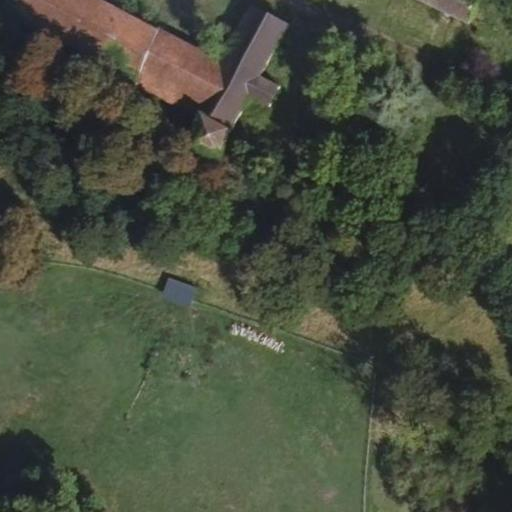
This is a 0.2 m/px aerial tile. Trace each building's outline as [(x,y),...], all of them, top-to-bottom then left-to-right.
[(136,23),(92,0),(0,0),(0,10),(114,67),(136,23)] [(412,0),(445,18),(453,0),(412,0)] [(240,81),(269,28),(223,5),(198,53),(175,113),(161,141),(197,161),(231,99),(253,110),(262,93),(240,81)] [(198,53),(136,23),(114,67),(112,72),(175,113),(198,53)] [(253,110),(231,99),(210,138),(232,150),(253,110)] [(170,279),(163,299),(191,310),(199,290),(170,279)]
